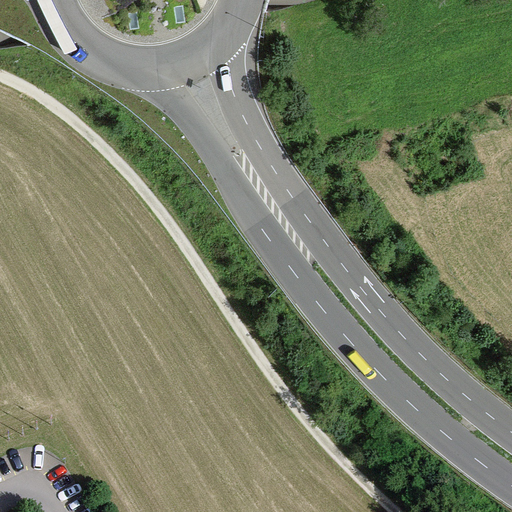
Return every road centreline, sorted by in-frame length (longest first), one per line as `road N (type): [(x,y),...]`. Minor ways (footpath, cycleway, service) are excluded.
road 1 (track): [(397,511),(326,443),(262,363),(148,200),(73,123),(0,78)]
road 2 (secondary): [(160,70),(294,272),(358,351),(511,488)]
road 3 (secondary): [(511,432),(384,315),(327,244),(249,130),(216,40)]
road 4 (primary): [(45,0),(71,43),(97,61),(160,70)]
